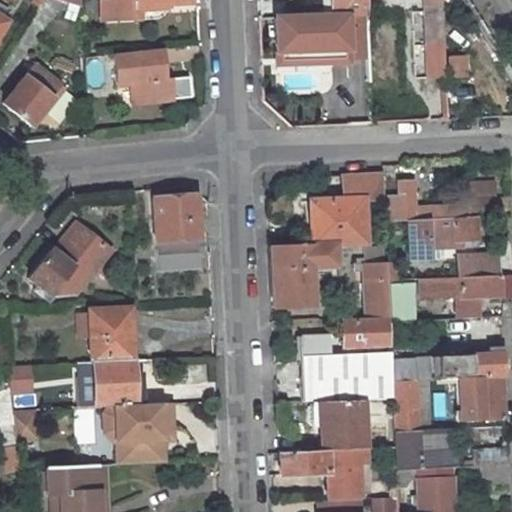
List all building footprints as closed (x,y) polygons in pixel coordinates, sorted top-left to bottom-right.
[(100,0),(101,13),(138,10),(137,5),(167,4),(188,3),(187,0),(100,0)] [(330,0),(331,17),(366,16),(364,0),(330,0)] [(444,44),(441,0),(430,0),(431,5),(424,5),(426,44),(444,44)] [(79,7),(69,4),(64,18),(74,21),(79,7)] [(138,11),(138,10),(101,13),(102,20),(138,18),(138,11)] [(338,83),(368,82),(367,36),(337,36),(338,83)] [(170,78),(164,79),(161,48),(114,53),(117,85),(129,83),(131,103),(173,99),(170,78)] [(447,57),(449,79),(466,78),(464,56),(463,56),(463,51),(457,52),(457,56),(447,57)] [(2,104),(29,125),(30,124),(59,86),(60,85),(42,71),(41,72),(32,65),(2,104)] [(64,90),(59,86),(30,124),(34,127),(64,90)] [(381,172),(342,174),(343,200),(362,199),(382,198),(382,197),(381,172)] [(397,197),(382,197),(382,198),(384,221),(406,220),(468,217),(468,215),(467,200),(455,201),(456,205),(414,207),(413,181),(397,182),(397,197)] [(494,183),(468,185),(469,200),(495,199),(494,183)] [(152,199),(155,241),(156,241),(158,271),(200,268),(195,195),(152,199)] [(343,200),(308,201),(309,221),(302,221),(303,229),(313,228),(314,245),(335,244),(345,244),(364,243),(362,199),(343,200)] [(495,199),(469,200),(467,200),(468,215),(496,214),(495,199)] [(475,217),(468,217),(406,220),(408,260),(428,259),(428,248),(427,233),(438,233),(438,242),(462,241),(462,247),(476,247),(475,217)] [(50,251),(28,280),(37,287),(33,291),(49,303),(52,299),(73,296),(109,251),(74,223),(52,252),(50,251)] [(427,233),(428,248),(462,247),(462,241),(438,242),(438,233),(427,233)] [(371,259),(385,258),(384,243),(370,244),(371,259)] [(314,245),(268,246),(271,308),(312,306),(310,267),(335,266),(335,265),(335,244),(314,245)] [(345,244),(335,244),(335,265),(345,265),(347,258),(346,251),(345,244)] [(459,258),(460,277),(499,275),(498,256),(459,258)] [(395,262),(385,263),(386,281),(396,281),(395,262)] [(354,271),(363,271),(365,318),(388,317),(386,281),(385,263),(354,264),(354,271)] [(511,274),(499,276),(499,295),(511,295),(511,274)] [(499,276),(445,278),(446,293),(440,293),(440,298),(460,297),(461,317),(478,317),(477,296),(499,295),(499,276)] [(445,278),(431,279),(432,294),(440,293),(446,293),(445,278)] [(412,319),(413,283),(393,282),(393,319),(412,319)] [(122,309),(87,310),(87,314),(88,337),(89,362),(128,361),(127,343),(129,343),(129,319),(123,319),(122,309)] [(77,338),(88,337),(87,314),(76,315),(77,338)] [(328,335),(298,336),(301,401),(391,397),(385,320),(341,322),(342,346),(328,346),(328,335)] [(405,348),(389,349),(391,380),(415,379),(415,377),(471,374),(471,376),(503,375),(502,352),(405,358),(405,348)] [(132,360),(128,361),(89,362),(79,363),(80,377),(77,377),(78,407),(108,406),(141,404),(140,383),(133,383),(132,375),(132,360)] [(27,366),(6,367),(9,387),(12,415),(32,414),(27,366)] [(182,368),(185,398),(211,396),(209,366),(182,368)] [(471,376),(458,377),(460,410),(445,411),(446,421),(505,418),(503,375),(471,376)] [(428,378),(415,379),(418,429),(430,428),(428,393),(428,378)] [(438,378),(428,378),(428,393),(444,393),(443,384),(438,384),(438,378)] [(415,379),(391,380),(393,423),(393,430),(394,430),(416,429),(418,429),(415,379)] [(0,431),(1,435),(13,433),(12,415),(9,387),(0,390),(0,431)] [(362,400),(311,402),(311,403),(308,407),(308,422),(312,426),(320,426),(320,450),(363,448),(362,400)] [(170,427),(169,403),(141,404),(108,406),(101,415),(102,435),(111,442),(114,441),(115,465),(162,463),(160,428),(170,427)] [(13,433),(14,441),(35,439),(32,414),(12,415),(13,433)] [(418,429),(416,429),(417,454),(448,453),(449,463),(456,462),(455,450),(453,451),(452,427),(430,428),(418,429)] [(416,429),(394,430),(396,470),(415,469),(441,468),(451,467),(461,467),(461,462),(456,462),(449,463),(448,453),(417,454),(416,429)] [(13,433),(1,435),(2,447),(15,445),(14,441),(13,433)] [(320,450),(278,452),(279,474),(326,472),(327,500),(358,499),(356,463),(364,462),(363,448),(320,450)] [(504,449),(473,450),(474,462),(474,466),(477,466),(505,465),(504,449)] [(505,465),(477,466),(478,478),(478,484),(508,482),(508,465),(505,465)] [(58,511),(104,511),(103,491),(98,492),(97,466),(44,468),(45,495),(50,495),(58,495),(58,511)] [(474,466),(466,467),(466,478),(478,478),(477,466),(474,466)] [(442,478),(416,479),(416,511),(452,511),(451,467),(441,468),(442,478)] [(441,468),(415,469),(416,479),(442,478),(441,468)] [(50,511),(58,511),(58,495),(50,495),(50,511)] [(391,511),(391,497),(372,498),(373,511),(391,511)] [(359,511),(359,499),(318,501),(318,511),(359,511)]
